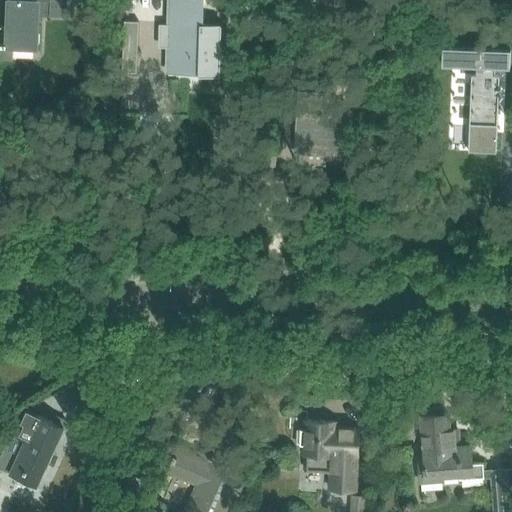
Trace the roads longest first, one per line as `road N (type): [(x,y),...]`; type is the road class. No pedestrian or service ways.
road 1 (secondary): [(158,295),(511,311)]
road 2 (residential): [(90,511),(158,351),(158,295)]
road 3 (secondary): [(0,288),(158,295)]
